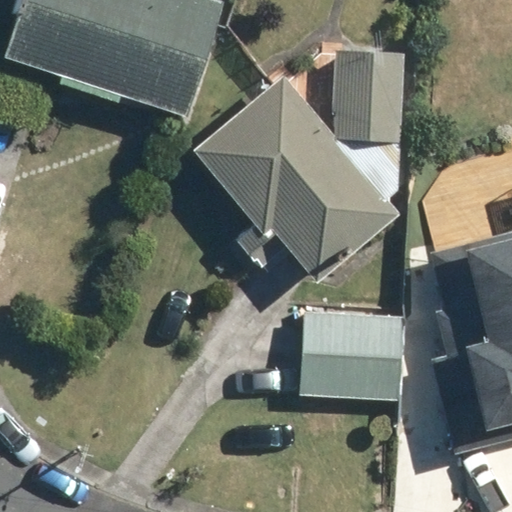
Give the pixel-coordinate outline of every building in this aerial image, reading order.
[(22,0),(7,55),(191,105),(219,3),(208,0),(22,0)] [(402,55),(344,53),(341,133),(399,135),(402,55)] [(394,207),(280,68),(188,143),(253,222),(234,238),(259,268),(281,251),(305,280),(394,207)] [(511,226),(465,238),(490,330),(457,339),(482,428),(511,419),(511,226)] [(408,312),(297,308),(293,396),(405,400),(408,312)]
